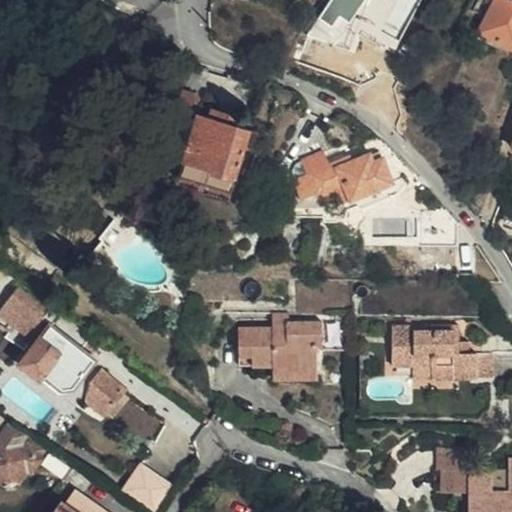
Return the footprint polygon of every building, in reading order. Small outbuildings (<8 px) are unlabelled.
[(331,0),(312,29),(347,52),(363,29),(392,48),(423,0),(331,0)] [(511,0),(497,0),(481,32),(511,49),(511,0)] [(408,60),(419,41),(405,34),(394,52),(408,60)] [(188,106),(197,83),(183,77),(172,99),(188,106)] [(200,115),(185,160),(236,175),(253,118),(221,109),(217,121),(200,115)] [(393,183),(384,161),(374,165),(370,157),(352,163),(350,158),(330,165),(325,151),(296,162),(293,171),(294,177),(302,198),(316,194),(322,194),(341,201),(322,208),(323,221),(336,221),(346,218),(346,209),(358,208),(361,209),(364,207),(392,197),(388,185),(393,183)] [(381,154),(370,157),(374,165),(384,161),(381,154)] [(236,175),(185,160),(179,176),(238,195),(244,178),(236,175)] [(94,197),(119,214),(124,206),(120,192),(105,182),(94,197)] [(421,211),(422,247),(457,247),(457,222),(448,211),(421,211)] [(474,250),(457,251),(458,276),(475,276),(474,250)] [(421,301),(421,289),(405,290),(405,301),(421,301)] [(18,324),(41,342),(52,328),(43,320),(49,312),(35,302),(18,324)] [(94,335),(66,315),(61,322),(49,312),(43,320),(52,328),(41,342),(22,369),(56,394),(61,388),(63,390),(73,391),(95,361),(82,351),(94,335)] [(293,335),(293,330),(293,321),(280,321),(281,336),(293,335)] [(330,329),(293,330),(293,335),(281,336),(246,337),(246,375),(282,375),(282,370),(294,370),(294,379),(327,378),(326,355),(331,354),(330,329)] [(400,375),(417,374),(421,374),(421,362),(439,362),(440,382),(485,380),(484,357),(477,357),(470,357),(469,344),(469,331),(399,333),(400,375)] [(469,344),(470,357),(477,357),(477,344),(469,344)] [(499,356),(484,357),(485,380),(500,380),(499,356)] [(421,374),(417,374),(418,384),(440,382),(439,362),(421,362),(421,374)] [(87,404),(100,414),(122,387),(100,370),(91,382),(87,404)] [(326,387),(327,378),(294,379),(294,370),(282,370),(282,375),(283,389),(326,387)] [(100,414),(105,418),(126,391),(122,387),(100,414)] [(46,451),(11,427),(0,443),(0,480),(0,481),(7,485),(12,486),(15,484),(27,470),(32,472),(46,451)] [(441,458),(442,479),(462,479),(462,457),(441,458)] [(158,510),(176,481),(140,460),(123,490),(158,510)] [(442,479),(443,502),(465,502),(465,511),(511,511),(511,465),(508,466),(508,493),(492,493),(491,478),(462,479),(442,479)] [(105,511),(76,492),(73,496),(64,508),(69,511),(105,511)]
